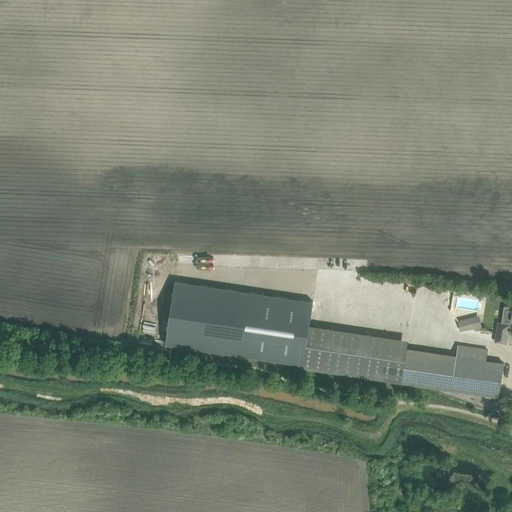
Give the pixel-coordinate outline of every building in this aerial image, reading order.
[(303,363),(309,325),(313,300),(175,280),(165,343),(303,363)] [(287,281),(285,294),(309,298),(311,285),(287,281)] [(483,330),(479,315),(458,320),(461,331),(472,328),(483,330)] [(495,341),(496,341),(506,343),(508,329),(511,329),(511,317),(511,324),(498,322),(495,341)] [(408,340),(359,333),(309,325),(303,367),(353,375),(499,397),(504,363),(486,360),(488,349),(458,345),(456,356),(407,348),(408,340)]
